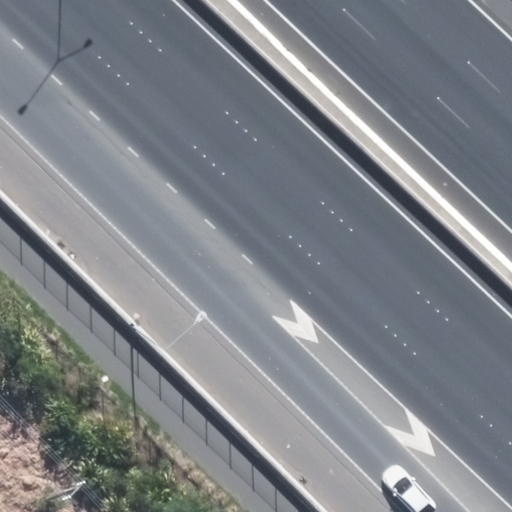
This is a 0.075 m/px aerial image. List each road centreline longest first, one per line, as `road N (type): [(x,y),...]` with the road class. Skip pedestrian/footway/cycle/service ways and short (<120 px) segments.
road 1 (motorway): [(511,468),(34,0)]
road 2 (motorway): [(426,511),(0,82)]
road 3 (motorway): [(400,0),(511,104)]
